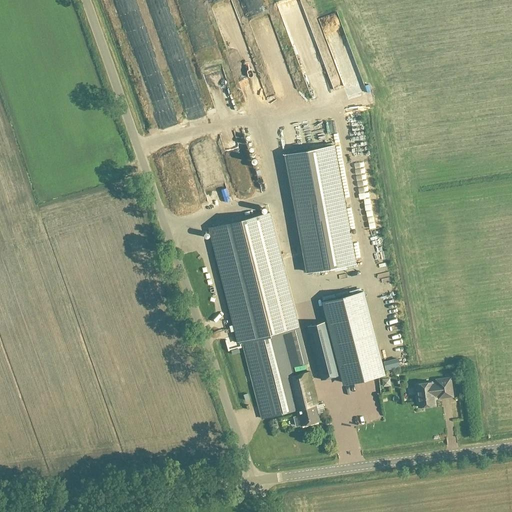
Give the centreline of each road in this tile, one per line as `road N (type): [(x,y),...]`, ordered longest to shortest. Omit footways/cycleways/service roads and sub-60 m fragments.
road 1 (unclassified): [(253,482),(82,0)]
road 2 (tertiary): [(253,482),(511,447)]
road 3 (tertiary): [(9,511),(253,482)]
